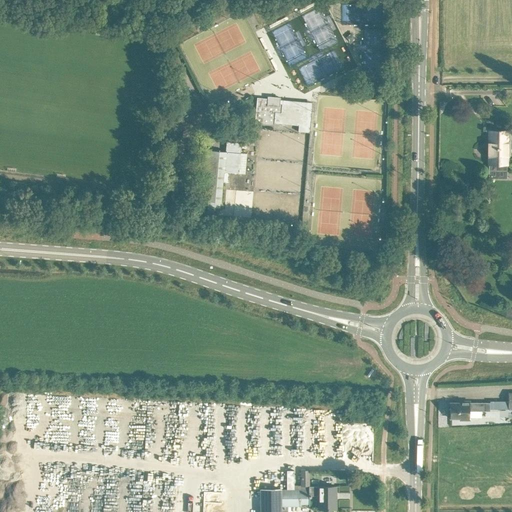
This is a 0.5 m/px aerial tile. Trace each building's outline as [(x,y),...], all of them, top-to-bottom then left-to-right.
[(381,67),(381,54),(364,54),(364,67),(381,67)] [(283,97),(259,95),(256,122),(275,123),(275,122),(300,124),(302,104),(283,103),(283,97)] [(489,164),(489,169),(497,169),(506,169),(506,163),(506,148),(511,148),(511,131),(500,131),(490,131),(489,164)] [(242,141),(228,140),(226,151),(204,150),(200,200),(221,202),(223,182),(228,182),(229,172),(239,173),(242,141)] [(474,411),(485,411),(490,411),(490,402),(470,402),(470,401),(459,401),(459,403),(450,403),(450,409),(448,409),(448,416),(450,416),(450,418),(460,418),(460,420),(469,420),(469,409),(475,409),(474,411)] [(336,486),(309,486),(310,495),(319,495),(319,509),(336,509),(336,486)] [(309,488),(260,489),(260,511),(281,511),(281,506),(310,506),(310,497),(311,497),(311,495),(309,495),(309,488)]
